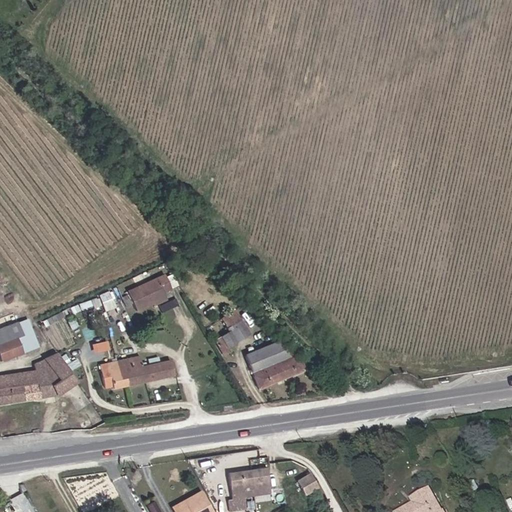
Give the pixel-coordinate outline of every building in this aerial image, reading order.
[(123,298),(125,303),(144,295),(151,308),(161,304),(158,299),(167,295),(160,281),(123,298)] [(106,311),(116,306),(109,290),(99,294),(106,311)] [(144,295),(125,303),(132,317),(151,308),(144,295)] [(81,310),(101,304),(99,297),(78,303),(81,310)] [(215,315),(222,330),(234,324),(226,310),(215,315)] [(240,335),(234,324),(222,330),(207,337),(213,348),(240,335)] [(18,326),(0,332),(0,363),(0,365),(26,355),(24,351),(20,353),(18,347),(25,344),(18,326)] [(108,341),(91,342),(92,351),(109,349),(108,341)] [(240,358),(254,390),(295,375),(290,364),(282,367),(274,346),(240,358)] [(73,381),(56,352),(34,367),(35,375),(0,380),(0,407),(57,399),(73,381)] [(94,364),(98,384),(107,383),(108,387),(167,375),(163,360),(135,366),(133,358),(94,364)] [(230,495),(241,493),(265,490),(262,466),(224,472),(229,495),(230,495)] [(296,480),(306,495),(319,486),(309,471),(296,480)] [(428,511),(434,509),(422,488),(404,497),(407,502),(389,511),(428,511)] [(241,493),(230,495),(233,506),(244,504),(241,493)] [(202,511),(193,494),(166,509),(168,511),(202,511)] [(153,511),(149,503),(142,506),(145,511),(153,511)]
